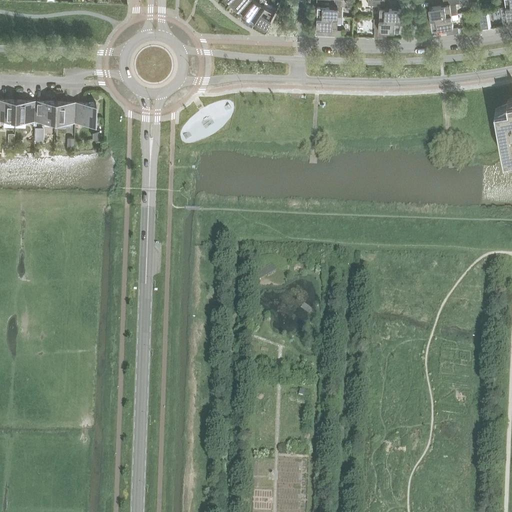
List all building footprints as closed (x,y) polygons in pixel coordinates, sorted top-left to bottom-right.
[(251,0),(235,0),(232,4),(242,13),(251,0)] [(265,0),(251,0),(242,13),(253,20),(262,5),(265,0)] [(315,5),(315,16),(336,17),(336,16),(342,16),(342,0),(330,0),(330,5),(315,5)] [(429,7),(430,18),(451,14),(458,13),(456,2),(460,2),(460,0),(445,0),(446,4),(429,7)] [(511,4),(506,6),(500,7),(503,26),(511,24),(511,4)] [(272,11),(262,5),(253,20),(265,27),(269,19),(275,7),(274,7),(272,11)] [(375,18),(400,19),(401,8),(380,7),(379,17),(375,17),(375,18)] [(451,14),(430,18),(432,28),(453,25),(451,14)] [(315,16),(315,27),(336,28),(336,17),(315,16)] [(387,37),(388,30),(400,30),(400,19),(375,18),(375,26),(376,26),(376,36),(387,37)] [(15,100),(0,98),(0,118),(15,119),(15,100)] [(35,100),(15,100),(15,119),(34,120),(35,100)] [(54,101),(35,100),(34,120),(54,121),(54,101)] [(511,100),(508,101),(508,100),(507,100),(508,108),(496,110),(496,109),(495,109),(504,159),(505,159),(505,158),(511,157),(511,100)] [(75,102),(54,101),(54,121),(74,122),(75,102)] [(95,103),(75,102),(74,122),(95,122),(95,103)] [(276,271),(272,264),(256,273),(260,280),(276,271)]
